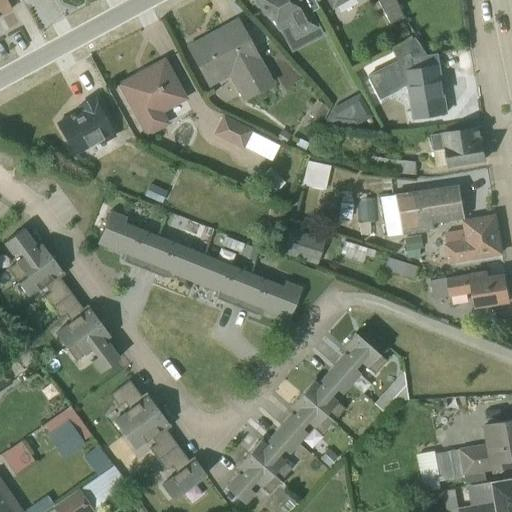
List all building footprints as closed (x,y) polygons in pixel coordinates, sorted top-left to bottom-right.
[(0,0),(0,17),(9,12),(2,0),(0,0)] [(254,0),(265,21),(270,18),(278,35),(281,34),(286,44),(317,29),(309,14),(317,10),(311,0),(254,0)] [(328,0),(334,9),(349,0),(328,0)] [(402,17),(393,0),(376,0),(389,24),(402,17)] [(272,85),(236,21),(208,37),(187,49),(210,89),(228,78),(241,102),(272,85)] [(445,114),(436,56),(412,59),(410,55),(367,77),(378,101),(407,86),(412,120),(445,114)] [(168,126),(162,115),(186,102),(163,61),(118,85),(147,138),(168,126)] [(80,113),(55,126),(71,157),(99,143),(100,146),(114,139),(93,99),(77,108),(80,113)] [(326,110),(316,103),(307,116),(317,122),(326,110)] [(364,114),(326,110),(325,119),(363,123),(364,114)] [(251,131),(221,117),(212,136),(242,150),(251,131)] [(430,136),(435,168),(484,160),(480,135),(471,137),(470,130),(430,136)] [(279,147),(267,141),(259,156),(272,162),(279,147)] [(415,163),(365,157),(364,171),(413,177),(415,163)] [(330,167),(306,162),(301,186),(325,191),(330,167)] [(283,184),(268,170),(255,184),(269,198),(283,184)] [(432,225),(464,219),(459,188),(380,200),(386,238),(433,231),(432,225)] [(372,199),(357,199),(359,224),(374,223),(372,199)] [(98,245),(145,264),(156,236),(126,224),(129,217),(112,210),(98,245)] [(448,264),(500,255),(496,231),(494,217),(462,222),(464,231),(443,234),(448,264)] [(17,284),(50,259),(40,245),(36,248),(22,230),(1,245),(10,256),(12,255),(18,262),(7,270),(17,284)] [(291,231),(282,256),(315,267),(323,242),(291,231)] [(145,264),(192,284),(204,255),(156,236),(145,264)] [(419,237),(402,239),(405,260),(419,258),(418,250),(420,250),(419,237)] [(192,284),(240,303),(251,275),(204,255),(192,284)] [(390,256),(385,269),(413,279),(418,266),(390,256)] [(50,259),(17,284),(28,299),(40,290),(45,296),(42,298),(51,309),(70,295),(56,276),(61,273),(50,259)] [(487,273),(430,282),(433,300),(471,294),(474,308),(508,302),(504,276),(488,278),(487,273)] [(240,303),(287,322),(301,288),(285,281),(282,287),(251,275),(240,303)] [(54,334),(64,348),(98,323),(88,309),(83,313),(70,295),(51,309),(58,320),(60,319),(65,325),(54,334)] [(108,337),(98,323),(64,348),(74,361),(90,350),(96,357),(89,362),(97,374),(117,360),(103,341),(108,337)] [(345,351),(331,368),(350,384),(359,375),(357,374),(363,367),(374,376),(385,362),(353,335),(342,348),(345,351)] [(0,392),(11,385),(0,367),(0,392)] [(350,384),(331,368),(315,385),(312,382),(301,395),(332,422),(343,409),(333,401),(339,394),(340,395),(350,384)] [(403,374),(373,405),(381,412),(389,403),(407,401),(405,385),(403,374)] [(112,421),(122,436),(156,411),(145,397),(142,400),(128,381),(109,395),(118,406),(119,406),(124,412),(112,421)] [(332,422),(301,395),(289,408),(292,411),(278,428),(297,444),(305,435),(304,433),(310,427),(320,436),(332,422)] [(48,434),(45,436),(63,461),(86,445),(83,441),(90,436),(69,407),(42,426),(48,434)] [(166,426),(156,411),(122,436),(133,450),(144,442),(149,448),(148,449),(156,460),(175,446),(162,428),(166,426)] [(416,455),(423,493),(440,489),(439,481),(464,477),(466,485),(488,480),(487,473),(511,465),(511,420),(482,426),(486,445),(435,454),(434,451),(416,455)] [(297,444),(278,428),(262,445),(259,442),(247,455),(278,482),(290,469),(280,460),(285,454),(287,455),(297,444)] [(19,443),(0,456),(14,476),(33,462),(19,443)] [(189,465),(175,446),(156,460),(164,473),(166,471),(170,477),(160,485),(171,500),(204,476),(193,462),(189,465)] [(251,493),(256,487),(266,495),(278,482),(247,455),(236,468),(239,471),(224,488),(244,505),(253,495),(251,493)] [(113,467),(51,508),(53,511),(92,511),(91,511),(126,488),(113,467)] [(511,511),(511,479),(467,488),(469,507),(458,509),(453,490),(443,493),(446,511),(511,511)] [(16,511),(0,486),(0,511),(16,511)]
